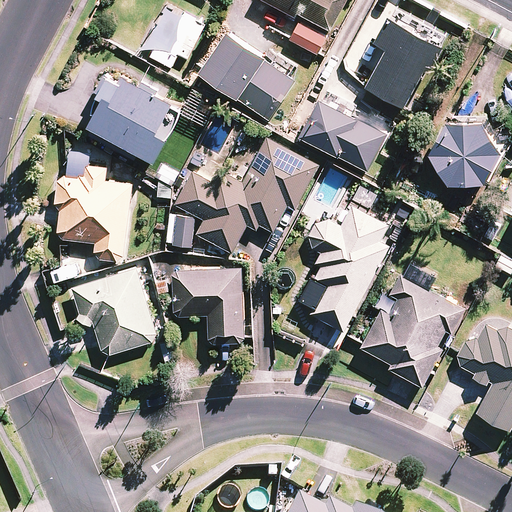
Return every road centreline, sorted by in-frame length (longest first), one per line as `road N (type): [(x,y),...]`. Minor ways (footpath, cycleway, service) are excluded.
road 1 (residential): [(217,418),(330,419),(390,437),(511,502)]
road 2 (residential): [(50,448),(175,418),(217,418)]
road 3 (residential): [(217,418),(116,499),(85,511)]
road 4 (residential): [(0,321),(50,448)]
